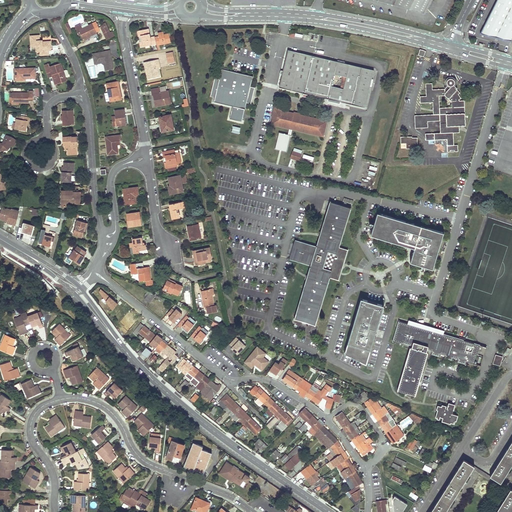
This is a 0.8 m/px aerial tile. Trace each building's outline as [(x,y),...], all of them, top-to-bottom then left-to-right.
[(376,0),(425,13),(431,0),(376,0)] [(511,0),(497,0),(480,34),(511,41),(511,39),(511,0)] [(100,30),(96,22),(83,29),(81,24),(75,27),(80,36),(81,35),(84,40),(97,33),(96,32),(100,30)] [(138,31),(139,37),(141,36),(141,41),(140,42),(141,47),(156,44),(155,38),(155,37),(150,38),(148,29),(138,31)] [(109,30),(104,33),(108,39),(115,36),(113,32),(111,33),(109,30)] [(155,38),(156,44),(157,46),(171,43),(169,34),(164,35),(163,32),(158,34),(159,37),(155,38)] [(40,55),(48,54),(48,50),(51,50),(50,41),(43,41),(40,42),(40,39),(39,34),(30,35),(31,46),(36,45),(40,45),(40,50),(40,55)] [(288,50),(279,87),(365,108),(374,71),(288,50)] [(110,51),(92,54),(94,65),(101,64),(104,65),(105,71),(114,69),(110,51)] [(173,53),(166,54),(168,62),(171,61),(172,64),(175,63),(173,53)] [(157,60),(144,63),(147,80),(160,77),(158,69),(157,60)] [(47,73),(50,72),(51,75),(54,74),(57,84),(67,81),(65,77),(68,76),(69,75),(67,70),(66,70),(63,71),(61,63),(49,67),(48,63),(44,65),(47,73)] [(15,81),(25,80),(25,78),(35,78),(35,68),(15,69),(15,81)] [(219,79),(218,83),(215,82),(212,93),(216,94),(215,98),(214,102),(232,106),(229,119),(242,122),(243,116),(245,109),(247,103),(250,103),(252,94),(249,94),(251,87),(253,76),(223,69),(222,69),(219,79)] [(54,85),(57,84),(54,74),(51,75),(50,72),(47,73),(49,78),(52,77),(54,85)] [(446,83),(446,85),(447,86),(444,89),(432,90),(432,84),(426,84),(426,96),(420,97),(420,103),(433,102),(433,115),(415,116),(415,128),(428,128),(427,122),(440,121),(441,133),(425,134),(426,140),(434,140),(434,143),(440,143),(444,147),(444,152),(458,151),(457,145),(454,145),(453,133),(459,133),(459,126),(465,126),(464,101),(460,101),(459,100),(461,98),(458,94),(460,93),(457,89),(458,89),(455,87),(456,85),(457,83),(457,81),(456,80),(455,79),(454,78),(453,77),(452,77),(450,77),(448,78),(447,78),(447,79),(446,80),(446,81),(446,83)] [(215,78),(210,97),(215,98),(216,94),(212,93),(215,82),(218,83),(219,79),(215,78)] [(122,100),(118,82),(107,84),(109,93),(105,94),(107,102),(110,101),(110,102),(122,100)] [(152,90),(152,92),(153,95),(154,94),(157,106),(171,103),(168,91),(160,93),(159,88),(152,90)] [(33,100),(33,91),(29,91),(28,93),(9,93),(9,103),(12,103),(20,103),(28,103),(28,100),(33,100)] [(285,111),(285,110),(277,108),(274,111),(272,118),(273,119),(272,124),(323,137),(327,121),(300,115),(300,116),(294,115),(294,113),(285,111)] [(63,126),(68,125),(73,125),(72,110),(62,111),(62,115),(63,120),(63,126)] [(112,117),(113,122),(113,126),(126,125),(124,110),(115,111),(116,117),(112,117)] [(15,129),(20,130),(26,131),(26,127),(27,121),(29,121),(29,117),(17,115),(16,122),(15,129)] [(159,117),(161,125),(162,132),(174,130),(171,115),(159,117)] [(233,126),(231,132),(239,134),(240,128),(233,126)] [(291,136),(280,133),(276,149),(287,152),(291,136)] [(0,152),(1,152),(2,152),(3,152),(3,151),(4,151),(4,150),(7,149),(11,145),(13,147),(16,144),(16,141),(13,139),(10,139),(10,137),(6,135),(4,139),(4,140),(2,143),(0,143),(0,142),(0,152)] [(65,150),(66,150),(67,150),(67,155),(74,154),(73,152),(77,151),(77,146),(78,146),(77,137),(72,137),(72,136),(63,137),(63,142),(65,142),(65,146),(65,150)] [(119,142),(120,141),(121,141),(120,136),(106,138),(108,155),(118,154),(117,145),(117,142),(119,142)] [(409,138),(408,138),(406,138),(406,137),(401,137),(401,144),(406,144),(406,149),(417,149),(417,138),(412,138),(412,137),(409,137),(409,138)] [(179,153),(175,154),(174,150),(163,152),(164,158),(166,158),(167,163),(165,163),(166,168),(168,168),(169,172),(176,170),(176,166),(177,166),(177,165),(177,164),(181,163),(179,153)] [(293,152),(292,155),(291,158),(299,160),(301,154),(293,152)] [(305,152),(302,159),(308,161),(311,154),(305,152)] [(74,173),(74,163),(63,163),(63,167),(62,167),(62,182),(71,182),(71,173),(74,173)] [(183,192),(182,188),(182,184),(180,176),(169,178),(170,186),(172,194),(183,192)] [(136,203),(136,200),(135,197),(139,196),(137,188),(124,189),(126,205),(136,203)] [(80,192),(77,192),(73,192),(69,192),(69,191),(61,191),(61,206),(68,206),(68,204),(74,204),(80,204),(80,192)] [(172,219),(176,219),(180,218),(178,209),(187,207),(186,201),(170,205),(172,219)] [(295,319),(305,322),(315,325),(330,277),(336,280),(341,265),(345,249),(339,247),(351,209),(331,202),(317,247),(295,240),(289,259),(311,266),(295,319)] [(19,210),(0,207),(0,219),(4,221),(3,222),(15,225),(19,210)] [(139,213),(133,214),(127,215),(129,227),(141,225),(139,213)] [(431,269),(442,232),(377,213),(371,236),(414,249),(410,263),(431,269)] [(80,237),(81,234),(82,232),(83,228),(85,229),(86,223),(76,220),(71,234),(80,237)] [(33,232),(33,229),(34,226),(23,223),(21,232),(30,235),(31,232),(33,232)] [(191,237),(190,237),(189,238),(190,241),(201,239),(198,224),(187,227),(189,233),(190,232),(191,237)] [(42,234),(41,234),(38,243),(50,246),(52,237),(50,236),(51,232),(43,230),(42,234)] [(139,253),(139,252),(139,251),(146,250),(145,245),(142,245),(142,242),(141,238),(133,239),(133,243),(130,243),(130,248),(133,247),(134,254),(139,253)] [(78,246),(76,248),(75,250),(74,250),(69,257),(79,264),(84,256),(86,252),(78,246)] [(211,259),(212,259),(210,248),(193,251),(196,265),(206,263),(212,262),(211,259)] [(339,280),(348,250),(345,249),(341,265),(336,280),(339,280)] [(138,274),(139,282),(146,281),(151,280),(150,270),(144,271),(144,268),(143,263),(131,265),(132,274),(138,274)] [(163,290),(167,292),(172,294),(172,293),(178,296),(183,287),(176,284),(177,283),(168,279),(163,290)] [(100,288),(94,294),(105,305),(104,306),(110,313),(118,305),(100,288)] [(211,296),(209,290),(202,291),(205,308),(207,307),(208,314),(217,312),(216,305),(214,306),(212,297),(211,297),(211,296)] [(145,299),(146,300),(148,302),(152,296),(149,295),(150,293),(148,292),(143,297),(145,299)] [(148,302),(150,304),(156,296),(153,294),(152,296),(148,302)] [(384,306),(361,299),(345,354),(367,361),(384,306)] [(171,310),(166,315),(170,318),(168,319),(174,324),(182,314),(176,310),(174,312),(171,310)] [(29,316),(28,316),(30,324),(31,326),(37,323),(38,325),(38,327),(39,328),(43,327),(40,318),(42,317),(41,312),(29,316)] [(13,319),(20,335),(27,332),(25,326),(30,324),(28,316),(27,314),(21,316),(13,319)] [(440,356),(440,355),(441,354),(445,355),(444,357),(453,360),(454,358),(458,359),(457,361),(466,364),(467,362),(474,364),(478,351),(472,349),(473,343),(399,320),(393,341),(404,344),(404,343),(412,345),(412,348),(410,347),(397,391),(415,396),(428,352),(427,352),(427,350),(432,351),(431,354),(440,356)] [(144,339),(145,338),(150,331),(141,323),(133,333),(137,336),(138,334),(144,339)] [(59,324),(55,328),(51,332),(57,337),(54,340),(60,346),(68,338),(66,335),(68,333),(59,324)] [(190,336),(199,344),(207,335),(198,327),(190,336)] [(148,340),(151,343),(156,336),(150,331),(145,338),(148,340)] [(5,335),(2,341),(0,346),(3,348),(2,351),(12,355),(15,348),(12,346),(15,339),(5,335)] [(151,343),(157,347),(162,341),(156,336),(151,343)] [(246,346),(236,337),(229,345),(232,347),(231,349),(237,355),(246,346)] [(155,349),(153,351),(152,353),(153,354),(156,351),(160,355),(162,352),(167,345),(162,341),(157,347),(155,349)] [(174,354),(176,352),(167,345),(162,352),(160,355),(163,358),(166,359),(168,357),(170,359),(174,354)] [(66,357),(68,356),(69,355),(71,354),(74,361),(83,357),(78,346),(64,353),(66,357)] [(265,354),(257,348),(245,364),(251,369),(254,365),(262,371),(268,362),(262,358),(265,354)] [(493,364),(496,365),(500,365),(502,357),(496,355),(493,364)] [(154,365),(157,368),(165,359),(161,356),(154,365)] [(180,370),(186,375),(193,366),(184,358),(177,366),(181,370),(180,370)] [(275,362),(270,370),(277,375),(277,374),(280,376),(284,370),(282,369),(288,361),(282,358),(278,364),(275,362)] [(164,361),(161,365),(158,368),(163,372),(170,363),(173,365),(175,362),(172,360),(170,362),(167,360),(166,362),(164,361)] [(0,364),(0,368),(0,369),(2,373),(4,373),(7,381),(20,376),(17,368),(12,370),(10,362),(0,364)] [(63,370),(64,374),(66,379),(69,377),(72,385),(83,382),(80,374),(78,374),(75,366),(63,370)] [(188,378),(191,380),(199,371),(193,366),(186,375),(185,376),(188,378)] [(94,382),(93,383),(92,384),(99,390),(109,379),(97,367),(90,375),(95,381),(94,382)] [(301,383),(303,379),(289,370),(282,380),(296,389),(301,383)] [(199,371),(191,380),(190,381),(194,385),(196,386),(199,382),(205,376),(199,371)] [(199,382),(205,387),(210,380),(205,376),(199,382)] [(31,379),(20,384),(27,399),(40,392),(37,385),(34,386),(31,379)] [(303,379),(301,383),(310,389),(312,386),(303,379)] [(220,388),(210,380),(205,387),(201,392),(210,400),(220,388)] [(109,394),(110,393),(116,398),(122,391),(114,383),(104,394),(106,397),(109,394)] [(296,389),(306,396),(310,389),(301,383),(296,389)] [(310,389),(306,396),(312,400),(318,389),(320,387),(314,383),(312,386),(310,389)] [(327,397),(324,395),(327,390),(328,391),(331,387),(326,384),(323,387),(321,391),(318,389),(312,400),(318,404),(322,397),(325,399),(327,397)] [(252,392),(264,403),(269,397),(259,387),(258,389),(259,390),(257,392),(255,389),(252,392)] [(1,394),(0,396),(0,406),(6,411),(8,412),(10,408),(7,407),(6,406),(10,400),(6,397),(1,394)] [(227,406),(229,408),(235,402),(227,394),(224,398),(226,400),(224,403),(227,406)] [(341,396),(337,395),(336,396),(335,396),(334,401),(343,404),(345,402),(345,399),(340,399),(341,396)] [(368,408),(373,414),(381,408),(376,401),(374,402),(369,395),(363,400),(368,408)] [(122,413),(127,418),(130,415),(135,409),(133,407),(135,405),(125,396),(118,404),(123,410),(121,412),(122,413)] [(334,401),(335,396),(334,396),(333,399),(329,398),(328,401),(326,407),(331,408),(333,401),(334,401)] [(267,409),(268,410),(275,402),(269,397),(264,403),(268,408),(267,409)] [(226,400),(224,398),(223,399),(223,400),(222,401),(222,402),(219,405),(224,410),(227,406),(224,403),(226,400)] [(229,408),(234,413),(240,408),(235,402),(229,408)] [(273,415),(274,414),(280,408),(275,402),(268,410),(266,412),(271,417),(273,415)] [(439,420),(440,419),(440,417),(443,418),(442,422),(451,424),(451,423),(455,424),(455,421),(456,421),(458,416),(452,414),(453,411),(454,411),(455,405),(449,403),(447,408),(446,408),(446,406),(442,405),(442,407),(438,406),(436,410),(438,410),(435,418),(437,418),(437,419),(439,420)] [(135,409),(130,415),(132,416),(139,408),(137,407),(135,409)] [(234,413),(229,408),(226,411),(231,416),(234,413)] [(240,408),(234,413),(231,416),(236,421),(237,421),(239,418),(245,413),(240,408)] [(280,408),(274,414),(277,416),(267,426),(270,429),(276,422),(286,413),(280,408)] [(374,421),(375,422),(385,414),(381,408),(373,414),(376,419),(374,421)] [(305,409),(299,415),(306,422),(312,416),(305,409)] [(75,411),(74,417),(73,424),(81,425),(81,427),(89,428),(91,417),(82,416),(83,412),(75,411)] [(243,426),(245,424),(250,418),(246,414),(248,412),(247,411),(245,413),(239,418),(243,422),(241,424),(243,426)] [(137,431),(143,436),(152,427),(146,421),(148,419),(141,413),(133,422),(137,425),(140,428),(139,429),(137,431)] [(286,413),(276,422),(278,424),(277,425),(283,431),(287,426),(285,424),(291,419),(286,413)] [(350,424),(342,413),(336,417),(338,420),(340,423),(344,429),(350,424)] [(378,421),(381,426),(390,420),(386,414),(385,414),(375,422),(375,423),(378,421)] [(419,417),(412,414),(409,416),(415,422),(419,417)] [(45,427),(51,437),(58,432),(57,430),(63,425),(56,415),(49,420),(50,421),(48,423),(49,425),(45,427)] [(318,421),(312,416),(306,422),(302,426),(299,429),(302,432),(308,426),(309,428),(308,429),(309,430),(318,421)] [(238,431),(236,433),(239,436),(245,430),(248,427),(256,435),(261,429),(250,418),(245,424),(243,426),(242,427),(241,428),(238,431)] [(390,420),(381,426),(385,431),(382,433),(383,434),(396,425),(397,425),(394,421),(395,421),(393,418),(390,420)] [(317,432),(323,426),(318,421),(309,430),(312,433),(315,430),(317,432)] [(350,424),(344,429),(348,435),(355,430),(357,428),(358,428),(353,422),(350,424)] [(109,434),(104,429),(105,428),(102,425),(91,436),(94,439),(98,444),(109,434)] [(396,425),(383,434),(384,435),(386,433),(391,441),(395,438),(396,441),(404,436),(396,425)] [(337,441),(323,426),(317,432),(315,435),(329,448),(337,441)] [(352,441),(359,436),(358,434),(359,434),(357,431),(359,430),(357,428),(355,430),(348,435),(352,441)] [(357,447),(366,440),(362,435),(365,433),(365,432),(362,434),(359,436),(352,441),(357,447)] [(149,447),(156,447),(156,450),(155,453),(160,453),(160,438),(151,437),(150,437),(149,447)] [(168,443),(170,443),(172,444),(167,458),(173,460),(174,459),(179,461),(185,445),(178,443),(179,440),(170,437),(168,443)] [(373,449),(369,444),(372,441),(370,438),(366,440),(357,447),(363,456),(373,449)] [(260,449),(259,450),(261,453),(267,446),(259,439),(254,444),(260,449)] [(60,454),(62,458),(76,451),(71,441),(63,445),(66,451),(63,453),(60,454)] [(344,452),(337,441),(329,448),(333,456),(332,458),(331,458),(329,459),(331,461),(335,458),(344,452)] [(511,441),(490,476),(501,483),(511,464),(511,441)] [(102,458),(107,464),(116,457),(110,451),(113,449),(108,442),(98,450),(103,457),(102,458)] [(204,476),(211,454),(202,450),(203,447),(192,443),(183,469),(204,476)] [(290,454),(293,457),(294,456),(295,455),(298,452),(300,449),(298,446),(290,454)] [(64,464),(71,460),(72,464),(75,463),(78,468),(88,466),(88,463),(84,457),(82,458),(80,454),(84,452),(81,448),(76,451),(62,458),(61,458),(64,464)] [(271,455),(273,457),(275,459),(281,453),(276,449),(271,455)] [(1,461),(2,461),(15,461),(16,461),(17,458),(13,458),(11,457),(12,450),(2,450),(1,461)] [(303,457),(298,452),(295,455),(299,460),(303,457)] [(348,459),(344,452),(335,458),(331,461),(328,463),(333,469),(335,467),(336,466),(341,462),(348,459)] [(281,460),(283,462),(285,463),(290,458),(286,454),(281,460)] [(293,457),(289,460),(295,466),(300,461),(299,460),(295,455),(294,456),(293,457)] [(352,465),(348,459),(341,462),(336,466),(341,472),(342,472),(344,470),(352,465)] [(289,460),(284,466),(287,469),(289,471),(295,466),(289,460)] [(445,511),(473,469),(474,466),(464,460),(459,467),(446,487),(435,506),(430,511),(445,511)] [(0,477),(10,478),(11,470),(14,470),(15,461),(2,461),(2,469),(0,468),(0,477)] [(240,485),(242,482),(244,479),(247,481),(250,478),(227,463),(220,473),(231,481),(232,479),(240,485)] [(134,474),(129,467),(128,468),(126,470),(121,464),(113,471),(121,481),(123,478),(126,481),(134,474)] [(307,466),(301,471),(307,479),(310,477),(312,475),(316,472),(309,464),(307,466)] [(355,471),(352,465),(344,470),(342,472),(345,478),(346,478),(349,475),(355,471)] [(490,476),(474,466),(473,469),(493,483),(509,491),(511,489),(501,483),(490,476)] [(40,473),(30,467),(22,481),(34,488),(39,481),(36,480),(40,473)] [(362,483),(355,471),(349,475),(346,478),(350,484),(352,482),(355,487),(359,485),(362,483)] [(90,473),(78,472),(78,480),(74,480),(74,489),(87,489),(87,481),(89,481),(90,473)] [(319,475),(316,472),(312,475),(310,477),(307,479),(309,482),(319,475)] [(393,475),(392,477),(391,479),(401,485),(403,481),(393,475)] [(320,489),(322,490),(323,492),(330,487),(327,483),(320,489)] [(359,485),(355,487),(351,490),(349,492),(353,496),(350,498),(356,506),(361,503),(361,502),(359,485)] [(130,492),(126,489),(123,495),(120,499),(131,505),(132,503),(136,505),(141,494),(138,492),(135,490),(134,491),(133,493),(130,492)] [(496,511),(510,511),(511,510),(511,490),(511,489),(509,491),(496,511)] [(0,507),(7,508),(7,499),(11,499),(11,491),(8,490),(0,490),(0,507)] [(143,492),(141,494),(136,505),(145,510),(150,501),(147,498),(145,497),(146,496),(147,494),(143,492)] [(134,508),(136,505),(132,503),(131,505),(120,499),(123,495),(122,494),(119,499),(134,508)] [(85,511),(85,499),(82,499),(82,496),(71,495),(70,504),(74,504),(73,511),(74,511),(73,511),(84,511),(85,511)] [(402,511),(408,505),(395,496),(392,500),(394,511),(402,511)] [(206,511),(210,503),(203,501),(197,498),(192,509),(198,511),(206,511)] [(386,501),(385,501),(385,504),(377,505),(377,511),(387,511),(386,504),(386,501)] [(359,511),(361,503),(356,506),(351,509),(355,511),(359,511)]
